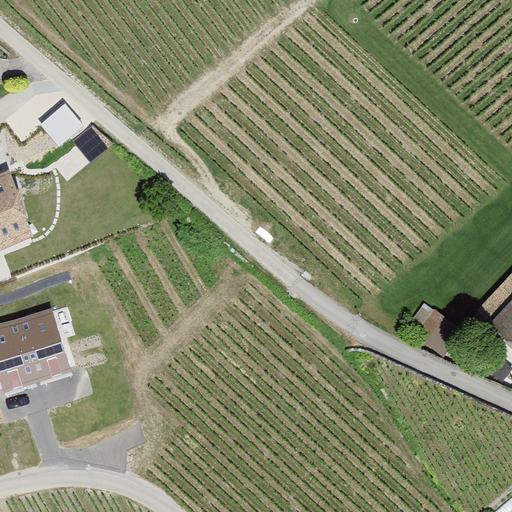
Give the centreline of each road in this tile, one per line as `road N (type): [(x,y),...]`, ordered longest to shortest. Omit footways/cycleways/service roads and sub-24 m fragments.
road 1 (residential): [(0,29),(338,316),(511,403)]
road 2 (residential): [(0,488),(55,475),(107,479),(150,494),(172,511)]
